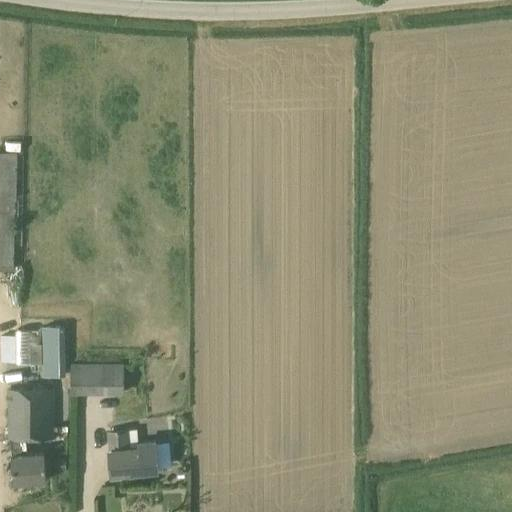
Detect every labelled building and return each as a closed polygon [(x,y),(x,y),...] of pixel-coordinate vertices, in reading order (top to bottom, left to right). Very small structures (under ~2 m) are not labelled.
[(0,151),(0,269),(14,270),(18,152),(0,151)] [(43,347),(30,347),(30,363),(43,363),(43,376),(66,376),(65,326),(42,326),(43,347)] [(125,393),(125,363),(71,363),(71,394),(125,393)] [(9,388),(9,435),(9,439),(11,439),(12,455),(11,455),(14,483),(47,479),(44,451),(28,453),(26,439),(54,439),(54,388),(9,388)] [(111,474),(143,471),(142,470),(157,469),(157,470),(159,470),(156,442),(139,443),(139,447),(129,448),(127,430),(110,431),(111,450),(109,450),(111,474)]
